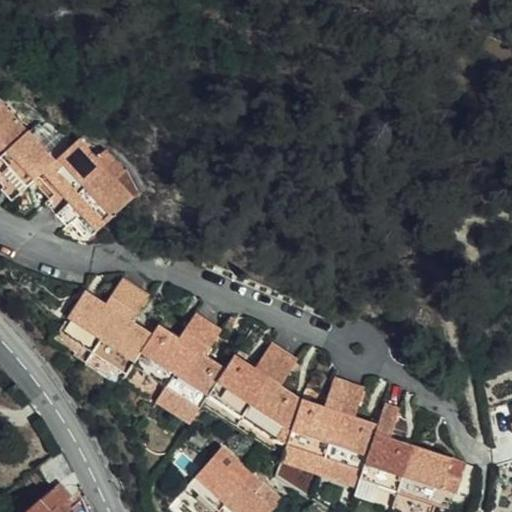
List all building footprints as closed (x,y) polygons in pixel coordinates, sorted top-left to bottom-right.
[(0,163),(36,131),(9,101),(0,108),(0,163)] [(63,160),(36,131),(0,163),(0,175),(10,187),(8,189),(18,201),(45,176),(63,160)] [(89,137),(63,160),(45,176),(62,194),(54,201),(65,213),(124,160),(116,150),(115,150),(106,157),(89,137)] [(124,160),(65,213),(76,225),(84,218),(100,235),(107,229),(139,199),(143,197),(128,180),(136,173),(124,160)] [(93,355),(138,290),(125,281),(107,306),(90,294),(62,334),(93,355)] [(133,368),(154,337),(134,323),(151,298),(138,290),(93,355),(127,377),(133,368)] [(166,390),(209,326),(195,316),(179,341),(160,328),(154,337),(133,368),(166,390)] [(166,390),(197,412),(202,405),(205,401),(214,387),(224,372),(205,359),(221,335),(209,326),(166,390)] [(78,362),(119,389),(120,388),(123,383),(127,377),(93,355),(62,334),(58,340),(77,353),(76,356),(80,359),(78,362)] [(246,409),(280,359),(265,349),(250,371),(232,360),(224,372),(214,387),(246,409)] [(297,406),(298,404),(277,389),(292,367),(280,359),(246,409),(286,436),(297,406)] [(123,383),(156,405),(166,390),(133,368),(127,377),(123,383)] [(320,464),(346,391),(331,386),(321,412),(298,404),(297,406),(286,436),(281,450),(320,464)] [(246,409),(214,387),(205,401),(237,423),(246,409)] [(156,405),(188,427),(197,412),(166,390),(156,405)] [(356,476),(372,431),(350,424),(360,396),(346,391),(320,464),(356,476)] [(266,443),(281,450),(286,436),(246,409),(237,423),(266,443)] [(353,483),(392,497),(408,451),(384,443),(394,415),(379,409),(372,431),(356,476),(353,483)] [(314,481),(320,464),(281,450),(279,455),(275,467),(314,481)] [(392,497),(429,509),(437,511),(444,511),(460,470),(408,451),(392,497)] [(56,511),(55,511),(75,493),(60,459),(56,452),(33,471),(50,492),(28,511),(56,511)] [(193,511),(215,511),(217,510),(226,500),(248,476),(249,474),(239,466),(232,473),(213,457),(176,496),(193,511)] [(353,483),(356,476),(320,464),(314,481),(349,494),(353,483)] [(270,511),(273,510),(254,493),(261,485),(249,474),(248,476),(226,500),(217,510),(215,511),(270,511)] [(348,499),(384,511),(386,511),(392,497),(353,483),(349,494),(348,499)] [(261,485),(254,493),(273,510),(281,500),(263,484),(261,485)] [(56,511),(69,511),(80,502),(77,496),(75,493),(55,511),(56,511)] [(392,497),(386,511),(428,511),(429,509),(392,497)]
